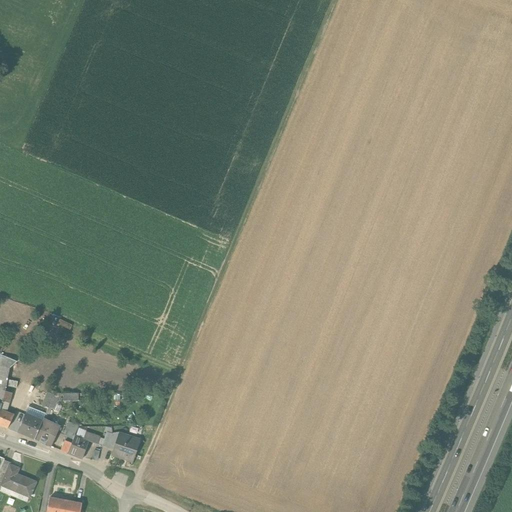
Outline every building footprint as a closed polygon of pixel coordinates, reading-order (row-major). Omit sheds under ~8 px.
[(10,312),(1,310),(0,316),(0,319),(6,320),(7,316),(9,317),(10,312)] [(0,365),(9,369),(15,363),(1,357),(0,357),(0,365)] [(0,404),(1,405),(6,389),(6,387),(7,381),(9,369),(0,365),(0,404)] [(7,381),(6,387),(16,389),(17,383),(7,381)] [(0,409),(0,410),(6,413),(12,390),(6,389),(1,405),(0,409)] [(42,406),(48,409),(53,396),(47,393),(42,406)] [(42,420),(45,422),(51,409),(54,411),(62,394),(54,394),(53,396),(48,409),(42,420)] [(0,426),(7,429),(12,416),(6,413),(0,410),(0,426)] [(91,411),(84,410),(83,418),(90,419),(91,411)] [(18,434),(34,440),(42,422),(25,415),(18,434)] [(34,440),(50,448),(59,428),(45,422),(42,420),(42,422),(34,440)] [(67,436),(64,441),(71,444),(74,436),(78,427),(68,423),(64,434),(67,436)] [(119,434),(120,432),(112,434),(112,435),(107,449),(113,451),(118,436),(119,436),(119,434)] [(86,434),(83,440),(89,442),(89,443),(107,449),(112,435),(107,433),(104,440),(86,434)] [(118,436),(113,451),(111,455),(132,462),(140,441),(119,434),(119,436),(118,436)] [(77,458),(82,459),(85,453),(87,454),(89,450),(86,450),(89,443),(89,442),(83,440),(74,436),(71,444),(67,454),(77,458)] [(67,454),(71,444),(64,441),(60,452),(67,454)] [(99,453),(93,451),(91,461),(97,462),(99,453)] [(3,461),(0,469),(0,474),(5,476),(9,466),(10,464),(3,461)] [(18,469),(9,466),(5,476),(0,486),(29,498),(35,483),(15,475),(18,469)] [(0,491),(27,503),(29,498),(0,486),(0,487),(0,491)] [(78,511),(80,505),(49,498),(46,511),(78,511)]
